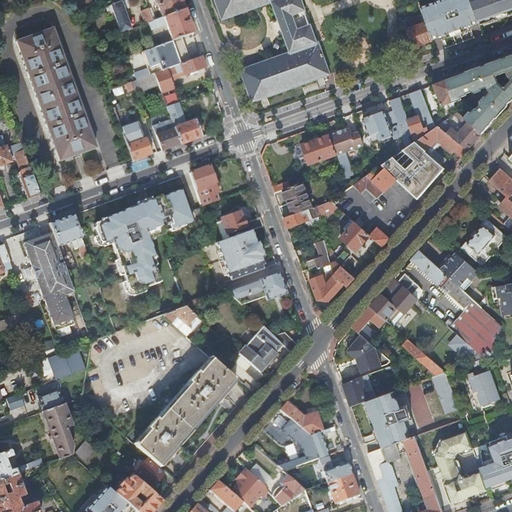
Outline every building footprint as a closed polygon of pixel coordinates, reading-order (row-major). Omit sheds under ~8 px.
[(84,10),(94,7),(91,0),(74,0),(79,12),(84,10)] [(118,34),(131,29),(124,10),(130,8),(127,0),(121,2),(108,6),(108,7),(103,9),(106,17),(111,15),(118,34)] [(156,0),(163,17),(185,9),(181,0),(156,0)] [(330,74),(319,42),(316,43),(309,23),(296,28),(291,16),(304,10),(300,0),(214,0),(221,19),(270,2),(277,19),(289,53),(241,70),(253,102),(330,74)] [(432,39),(455,31),(443,0),(434,0),(435,2),(420,7),(426,23),(432,39)] [(443,0),(455,31),(478,23),(470,0),(443,0)] [(511,0),(470,0),(478,23),(487,19),(488,17),(493,15),(493,17),(511,10),(511,0)] [(145,24),(148,22),(152,21),(148,8),(140,11),(145,24)] [(180,37),(193,32),(185,9),(163,17),(152,21),(148,22),(151,29),(166,24),(172,40),(180,37)] [(409,21),(411,28),(422,24),(420,18),(409,21)] [(423,44),(432,40),(432,39),(426,23),(422,24),(411,28),(407,29),(414,48),(423,45),(423,44)] [(92,152),(91,149),(95,148),(52,28),(16,41),(58,161),(63,159),(64,162),(73,159),(72,156),(82,153),(83,155),(92,152)] [(152,74),(154,73),(167,68),(174,66),(189,60),(188,57),(180,37),(172,40),(143,50),(150,67),(152,74)] [(80,61),(87,59),(82,43),(75,46),(80,61)] [(200,52),(188,57),(189,60),(201,56),(200,52)] [(476,109),(475,108),(471,113),(469,111),(463,117),(481,133),(511,97),(511,55),(446,79),(453,101),(454,102),(462,99),(461,97),(467,95),(466,93),(472,91),(475,93),(482,91),(481,89),(487,87),(489,93),(485,97),(484,96),(480,101),(480,105),(476,109)] [(158,85),(161,93),(173,89),(170,80),(205,67),(201,56),(189,60),(174,66),(167,68),(154,73),(158,85)] [(137,79),(152,74),(150,67),(135,72),(137,79)] [(137,79),(141,91),(158,85),(154,73),(152,74),(137,79)] [(137,79),(130,82),(134,93),(141,91),(137,79)] [(441,105),(442,105),(448,103),(453,101),(446,79),(433,84),(441,105)] [(126,96),(134,93),(130,82),(122,85),(126,96)] [(415,141),(436,127),(429,110),(421,88),(408,93),(417,116),(407,120),(398,96),(390,99),(394,110),(398,123),(406,147),(415,141)] [(429,110),(436,127),(440,124),(447,119),(442,105),(441,105),(429,110)] [(181,110),(169,115),(171,119),(180,144),(202,136),(196,120),(186,123),(181,110)] [(394,135),(390,126),(386,113),(385,110),(363,118),(372,143),(394,135)] [(390,126),(398,123),(394,110),(386,113),(390,126)] [(447,119),(440,124),(467,149),(481,133),(463,117),(463,116),(460,120),(465,124),(458,132),(451,126),(453,124),(447,119)] [(180,144),(171,119),(152,126),(155,135),(161,151),(180,144)] [(440,124),(436,127),(415,141),(430,154),(436,148),(440,144),(451,154),(454,151),(460,157),(467,149),(440,124)] [(336,153),(337,155),(364,145),(359,130),(351,132),(349,126),(329,133),(330,134),(336,153)] [(132,142),(141,139),(138,130),(128,134),(132,142)] [(20,132),(16,133),(19,142),(21,146),(25,144),(20,132)] [(123,135),(133,161),(152,154),(146,137),(141,139),(132,142),(128,134),(123,135)] [(336,153),(330,134),(312,141),(315,150),(307,153),(310,162),(318,159),(336,153)] [(5,145),(1,135),(0,135),(0,165),(11,161),(10,158),(15,156),(20,170),(28,167),(21,146),(19,142),(6,147),(6,145),(5,145)] [(430,154),(415,141),(406,147),(403,150),(414,160),(405,168),(393,157),(386,162),(389,165),(380,174),(376,169),(354,184),(360,192),(366,187),(376,198),(395,179),(416,198),(444,167),(440,163),(430,154)] [(436,148),(430,154),(440,163),(446,157),(436,148)] [(202,206),(219,200),(217,192),(213,183),(216,182),(209,165),(189,172),(202,206)] [(19,177),(27,199),(38,195),(28,167),(20,170),(17,172),(19,177)] [(488,180),(506,196),(511,201),(511,178),(500,167),(488,180)] [(313,207),(303,181),(290,186),(283,189),(293,215),(313,207)] [(196,219),(193,210),(184,184),(164,191),(163,190),(128,202),(128,203),(121,206),(122,207),(100,215),(101,219),(92,222),(97,234),(98,234),(103,236),(103,237),(110,235),(117,256),(118,256),(123,270),(122,270),(130,291),(131,291),(136,293),(136,294),(161,285),(156,269),(157,269),(155,261),(156,261),(149,240),(148,236),(165,229),(166,230),(175,227),(174,225),(180,223),(181,224),(189,221),(189,222),(196,219)] [(511,201),(506,196),(501,202),(504,205),(503,206),(511,213),(503,223),(511,231),(511,201)] [(335,204),(331,200),(316,206),(319,217),(340,208),(335,204)] [(319,217),(316,206),(313,207),(293,215),(283,218),(287,229),(310,220),(311,220),(319,217)] [(205,216),(202,207),(193,210),(196,219),(205,216)] [(226,233),(227,232),(245,226),(240,211),(220,218),(221,221),(226,233)] [(81,238),(73,214),(48,223),(51,232),(62,263),(68,261),(62,245),(76,240),(79,247),(83,245),(81,238)] [(262,225),(259,217),(247,222),(250,229),(262,225)] [(345,233),(355,222),(351,218),(341,229),(345,233)] [(486,218),(480,224),(482,226),(467,243),(466,241),(461,247),(479,263),(488,254),(489,254),(491,253),(492,252),(494,251),(495,250),(496,249),(496,247),(496,245),(496,244),(505,234),(486,218)] [(189,223),(189,222),(189,221),(181,224),(180,223),(174,225),(175,227),(176,230),(181,228),(181,227),(189,225),(189,223)] [(222,239),(229,237),(227,232),(226,233),(221,221),(216,223),(222,239)] [(369,235),(367,233),(355,222),(345,233),(341,237),(347,243),(348,242),(356,250),(369,235)] [(382,246),(389,238),(375,225),(367,233),(369,235),(382,246)] [(148,236),(149,240),(154,239),(154,238),(165,234),(166,232),(166,230),(165,229),(148,236)] [(250,229),(229,237),(222,239),(215,242),(228,275),(230,275),(231,278),(262,267),(260,264),(263,263),(261,256),(263,255),(257,240),(255,241),(250,229)] [(62,263),(51,232),(23,241),(25,248),(24,248),(30,265),(34,276),(36,280),(42,298),(43,298),(53,324),(72,317),(64,296),(63,294),(72,290),(62,263)] [(325,243),(324,239),(316,242),(321,256),(307,261),(309,268),(317,265),(317,266),(318,268),(323,267),(330,264),(330,262),(326,249),(325,243)] [(0,271),(11,267),(3,244),(0,245),(0,271)] [(330,262),(334,259),(330,248),(326,249),(330,262)] [(455,302),(463,310),(473,300),(462,290),(439,269),(419,249),(410,259),(444,290),(455,302)] [(346,259),(350,254),(346,250),(343,250),(340,253),(346,259)] [(462,290),(479,272),(455,251),(439,269),(462,290)] [(334,267),(338,263),(334,259),(330,262),(330,264),(332,271),(335,268),(334,267)] [(346,286),(354,277),(338,263),(334,267),(335,268),(332,271),(332,274),(344,284),(346,286)] [(328,302),(344,284),(332,274),(332,271),(330,264),(323,267),(324,271),(308,277),(316,300),(328,302)] [(34,276),(30,265),(27,267),(32,282),(36,280),(34,276)] [(286,293),(279,272),(259,279),(253,281),(244,284),(247,294),(245,295),(246,297),(252,300),(260,297),(259,295),(264,294),(266,299),(286,293)] [(405,274),(398,281),(419,299),(425,292),(419,287),(405,274)] [(511,282),(492,286),(494,297),(500,296),(502,306),(500,306),(502,315),(505,314),(511,313),(511,316),(511,315),(511,282)] [(243,293),(241,285),(229,290),(232,297),(243,293)] [(387,299),(381,293),(369,306),(382,317),(385,320),(395,308),(397,307),(396,306),(387,299)] [(390,296),(387,299),(396,306),(398,304),(390,296)] [(477,303),(491,316),(497,310),(483,297),(477,303)] [(484,358),(491,355),(500,325),(491,316),(477,303),(473,300),(463,310),(449,326),(474,349),(484,358)] [(185,306),(161,314),(185,335),(189,331),(185,327),(196,316),(185,306)] [(382,317),(369,306),(351,326),(358,332),(358,331),(370,342),(374,338),(362,327),(371,317),(377,322),(382,317)] [(395,308),(385,320),(390,324),(400,313),(395,308)] [(20,318),(28,315),(27,310),(0,319),(0,329),(21,322),(20,318)] [(200,320),(196,316),(185,327),(189,331),(190,332),(200,320)] [(477,361),(484,358),(474,349),(449,326),(448,325),(423,353),(442,370),(459,352),(462,348),(477,361)] [(58,337),(71,333),(68,326),(55,330),(58,337)] [(282,345),(271,334),(262,326),(238,353),(240,354),(240,355),(256,369),(259,371),(275,353),(282,345)] [(289,352),(296,344),(282,330),(271,334),(282,345),(289,352)] [(374,346),(360,334),(349,348),(349,352),(355,357),(356,358),(357,361),(362,373),(381,366),(374,346)] [(55,379),(83,370),(75,347),(47,358),(53,372),(55,379)] [(438,374),(444,372),(443,370),(442,370),(423,353),(416,347),(409,352),(427,368),(435,375),(438,374)] [(471,363),(477,361),(462,348),(459,352),(471,363)] [(261,384),(266,378),(259,371),(256,369),(240,355),(234,361),(261,384)] [(47,358),(47,356),(43,357),(37,360),(43,376),(53,372),(47,358)] [(233,378),(210,358),(134,445),(157,465),(233,378)] [(435,375),(427,368),(425,371),(431,377),(435,375)] [(489,370),(474,376),(472,372),(467,374),(468,377),(474,392),(478,391),(479,393),(477,394),(482,408),(500,401),(489,370)] [(351,380),(342,383),(351,406),(364,401),(368,399),(360,377),(351,380)] [(58,379),(35,388),(37,394),(36,395),(42,411),(63,404),(57,387),(61,386),(58,379)] [(458,409),(447,380),(433,385),(444,414),(458,409)] [(252,394),(255,390),(245,381),(242,385),(252,394)] [(399,407),(393,391),(388,392),(368,399),(364,401),(368,412),(366,415),(374,436),(377,437),(381,448),(410,438),(404,421),(410,419),(405,404),(399,407)] [(18,393),(6,398),(10,410),(24,405),(21,399),(20,399),(18,393)] [(289,418),(309,434),(321,430),(314,410),(302,415),(286,401),(279,409),(289,418)] [(71,454),(73,444),(67,428),(69,428),(68,427),(72,426),(64,403),(63,404),(42,411),(58,458),(71,454)] [(295,467),(317,459),(309,435),(309,434),(289,418),(281,428),(291,437),(295,433),(299,437),(305,455),(292,460),(295,467)] [(319,459),(327,456),(319,435),(328,431),(327,427),(321,430),(309,434),(309,435),(317,459),(319,459)] [(481,473),(464,479),(462,480),(456,477),(450,461),(453,455),(454,454),(472,448),(466,431),(441,440),(434,456),(444,484),(441,485),(449,506),(488,492),(487,488),(481,473)] [(511,435),(511,434),(485,443),(488,451),(482,454),(482,455),(475,457),(480,468),(481,473),(487,488),(511,478),(511,435)] [(425,499),(436,495),(414,436),(410,438),(381,448),(368,453),(389,511),(402,511),(391,479),(396,477),(392,467),(388,461),(401,457),(399,453),(405,451),(417,485),(420,484),(425,499)] [(95,449),(85,440),(75,452),(85,460),(95,449)] [(333,446),(336,453),(343,450),(340,443),(333,446)] [(280,460),(290,456),(292,456),(289,447),(277,451),(280,460)] [(461,457),(474,452),(472,448),(454,454),(461,457)] [(6,451),(0,453),(0,479),(14,475),(13,470),(8,472),(3,458),(10,456),(9,454),(7,454),(6,451)] [(282,472),(295,467),(292,460),(290,456),(280,460),(272,463),(282,472)] [(34,467),(42,464),(40,459),(18,467),(19,473),(34,467)] [(137,474),(151,486),(162,474),(148,461),(137,474)] [(351,474),(347,462),(323,471),(322,471),(326,483),(351,474)] [(255,464),(249,471),(260,482),(267,476),(255,464)] [(249,471),(245,467),(239,474),(241,476),(237,481),(228,491),(238,499),(241,502),(248,509),(259,497),(261,498),(267,493),(265,487),(263,485),(260,482),(249,471)] [(481,473),(480,468),(467,473),(464,479),(481,473)] [(14,475),(0,479),(0,511),(37,511),(33,502),(22,506),(23,508),(21,508),(20,505),(18,505),(15,498),(23,496),(15,474),(14,475)] [(134,511),(149,511),(160,500),(148,490),(134,477),(131,474),(125,481),(123,479),(117,486),(119,488),(114,494),(131,509),(134,511)] [(134,477),(148,490),(151,486),(137,474),(134,477)] [(304,491),(285,474),(278,483),(280,485),(279,486),(277,486),(275,488),(274,489),(273,490),(272,493),(271,494),(271,497),(280,507),(304,491)] [(351,474),(326,483),(318,486),(319,490),(327,487),(334,504),(359,495),(351,474)] [(228,491),(217,480),(208,490),(232,511),(241,502),(238,499),(228,491)] [(127,511),(131,509),(114,494),(105,486),(84,510),(85,511),(127,511)] [(311,511),(304,491),(280,507),(272,511),(311,511)] [(442,511),(436,495),(425,499),(429,509),(420,511),(442,511)]
